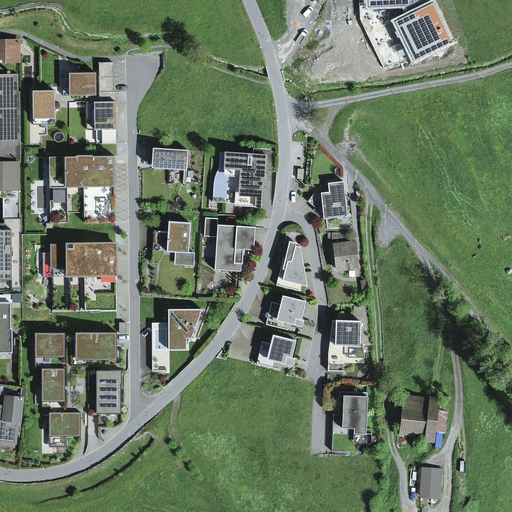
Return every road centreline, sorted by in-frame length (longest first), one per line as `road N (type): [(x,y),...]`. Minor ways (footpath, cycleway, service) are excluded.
road 1 (residential): [(136,425),(132,106),(148,64)]
road 2 (residential): [(136,425),(229,328),(256,282),(277,215)]
road 3 (residential): [(277,215),(283,119),(249,0)]
road 4 (track): [(370,191),(389,404)]
road 5 (residential): [(277,215),(300,218),(310,231),(322,312),(308,381)]
road 6 (residential): [(0,473),(66,471),(136,425)]
road 7 (track): [(511,352),(420,251)]
